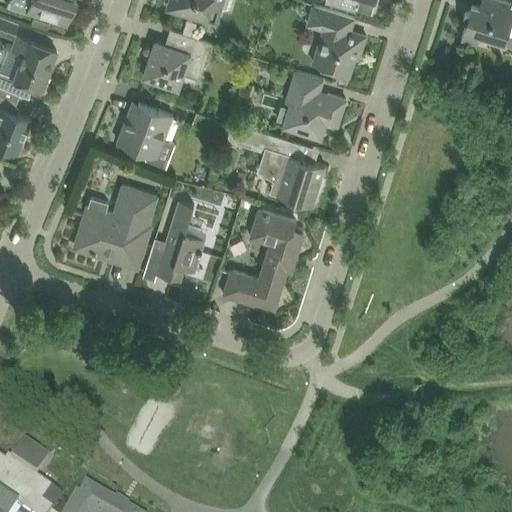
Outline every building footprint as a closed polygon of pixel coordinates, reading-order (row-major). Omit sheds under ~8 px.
[(28,0),(25,10),(48,17),(67,23),(74,0),(28,0)] [(169,0),(169,3),(182,7),(181,12),(217,23),(222,8),(230,10),(233,0),(169,0)] [(356,0),(355,5),(374,10),(377,0),(356,0)] [(473,2),(470,11),(466,13),(465,17),(468,20),(462,38),(477,43),(480,34),(506,42),(509,32),(511,32),(511,0),(482,0),(481,4),(473,2)] [(315,3),(308,23),(324,28),(314,61),(331,67),(350,73),(356,56),(359,57),(367,34),(351,29),(355,18),(355,16),(336,10),(315,3)] [(0,31),(11,35),(17,21),(0,14),(0,31)] [(188,19),(184,31),(193,33),(197,21),(188,19)] [(201,78),(214,41),(191,33),(172,27),(164,50),(154,46),(144,76),(173,86),(178,70),(201,78)] [(0,70),(0,84),(19,93),(27,96),(31,85),(42,89),(57,49),(38,42),(16,34),(11,48),(22,52),(13,76),(0,70)] [(282,104),(278,119),(285,121),(284,125),(303,130),(322,137),(327,121),(338,125),(347,98),(328,92),(321,90),(324,77),(305,71),(296,69),(286,100),(290,102),(289,106),(282,104)] [(0,84),(0,144),(16,151),(29,118),(16,112),(18,106),(9,103),(14,92),(19,94),(19,93),(0,84)] [(127,118),(118,140),(137,147),(153,153),(159,137),(164,139),(174,114),(158,108),(134,99),(129,113),(127,118)] [(228,138),(233,124),(212,116),(206,130),(228,138)] [(304,142),(285,137),(275,133),(234,121),(233,124),(228,141),(236,144),(238,138),(270,148),(264,166),(283,177),(278,193),(294,198),(313,204),(326,164),(297,155),(301,143),(304,144),(304,142)] [(80,236),(77,245),(86,248),(86,250),(105,256),(138,266),(140,262),(146,243),(151,224),(149,223),(158,195),(143,190),(124,184),(115,212),(108,210),(110,202),(91,196),(88,204),(79,236),(80,236)] [(201,251),(205,237),(186,231),(194,204),(180,199),(164,250),(153,246),(149,257),(161,261),(157,272),(178,278),(181,277),(184,267),(195,270),(201,251)] [(230,274),(224,293),(256,303),(256,301),(276,307),(288,268),(293,269),(304,233),(294,230),(297,220),(278,214),(260,208),(251,235),(253,236),(272,242),(267,256),(260,277),(232,268),(230,274)] [(0,459),(0,475),(40,503),(50,489),(34,478),(47,459),(22,442),(9,461),(4,462),(0,459)] [(0,475),(0,511),(11,511),(15,507),(22,511),(49,511),(50,510),(0,475)] [(128,511),(118,506),(120,503),(115,500),(113,503),(84,486),(79,496),(76,494),(66,511),(65,511),(128,511)] [(50,489),(40,503),(50,510),(60,496),(50,489)]
